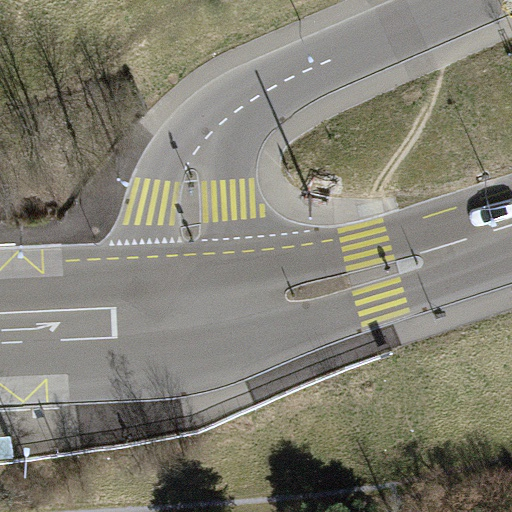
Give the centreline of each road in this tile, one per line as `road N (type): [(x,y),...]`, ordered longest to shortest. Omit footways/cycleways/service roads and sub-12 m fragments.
road 1 (unclassified): [(189,327),(189,160),(217,125),(257,93),(458,0)]
road 2 (tertiary): [(511,227),(189,327)]
road 3 (tertiary): [(189,327),(0,338)]
